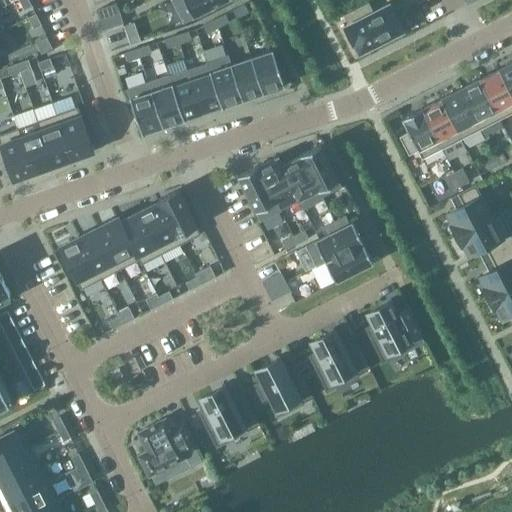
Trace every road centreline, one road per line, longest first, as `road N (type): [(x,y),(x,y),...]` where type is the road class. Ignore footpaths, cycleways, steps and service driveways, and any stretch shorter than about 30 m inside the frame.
road 1 (residential): [(474,42),(364,98),(187,153)]
road 2 (residential): [(73,366),(248,279)]
road 3 (residential): [(104,426),(276,337)]
road 4 (residential): [(75,0),(133,172)]
road 5 (residential): [(73,366),(0,224)]
road 6 (residential): [(133,172),(0,216)]
road 7 (residential): [(248,279),(187,153)]
road 8 (residential): [(276,337),(392,279)]
